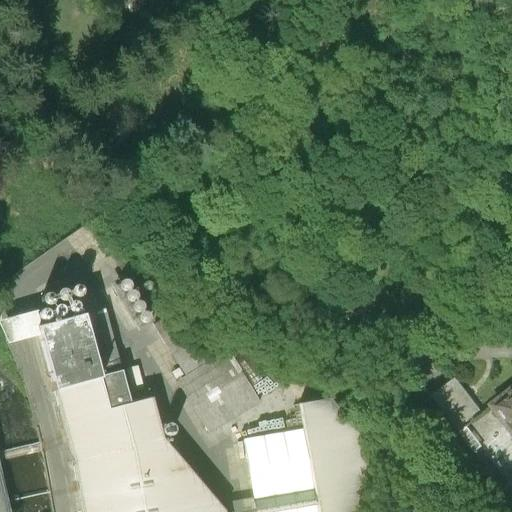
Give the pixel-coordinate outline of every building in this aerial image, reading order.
[(179,308),(154,323),(186,376),(178,381),(209,433),(261,402),(230,350),(212,361),(179,308)] [(72,463),(80,511),(221,511),(162,438),(152,397),(130,403),(121,371),(101,377),(83,314),(40,325),(36,312),(0,321),(0,329),(7,344),(40,337),(72,463)] [(511,387),(510,389),(511,392),(511,395),(491,411),(504,428),(502,430),(511,443),(511,387)] [(381,511),(371,453),(328,401),(300,406),(303,430),(245,440),(257,511),(381,511)] [(469,426),(459,433),(473,456),(483,450),(469,426)]
